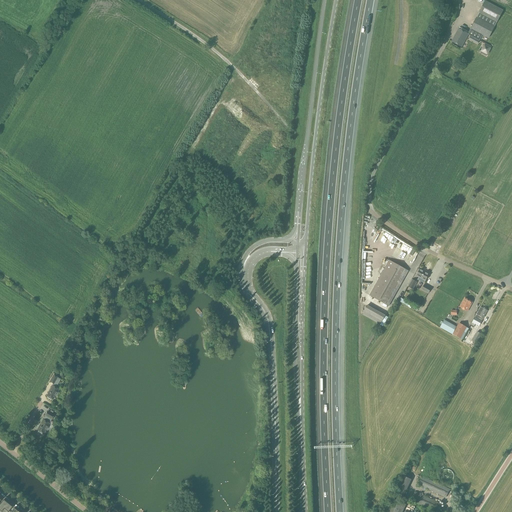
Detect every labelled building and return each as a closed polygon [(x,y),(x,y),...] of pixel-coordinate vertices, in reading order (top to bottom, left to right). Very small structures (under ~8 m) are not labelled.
[(488,38),(503,11),(486,1),(471,29),(472,29),(469,35),(479,41),(483,35),(488,38)] [(461,47),(468,34),(458,29),(452,42),(461,47)] [(486,56),(491,47),(485,44),(481,53),(486,56)] [(378,233),(382,236),(378,241),(385,246),(388,241),(396,247),(399,243),(384,232),(382,235),(379,232),(378,233)] [(404,262),(412,262),(412,259),(415,259),(415,257),(413,257),(413,256),(414,256),(414,251),(406,251),(406,248),(399,248),(399,256),(404,256),(404,262)] [(389,306),(408,271),(389,260),(370,295),(389,306)] [(425,281),(429,274),(420,269),(417,276),(425,281)] [(413,289),(417,282),(413,280),(408,287),(413,289)] [(473,302),(465,298),(460,307),(468,311),(473,302)] [(380,325),(385,316),(367,305),(362,314),(380,325)] [(475,316),(473,320),(473,321),(472,322),(471,324),(474,326),(475,324),(479,326),(488,311),(480,307),(476,314),(476,315),(476,316),(475,316)] [(460,324),(458,328),(445,320),(441,327),(454,334),(457,336),(458,337),(460,338),(466,327),(460,324)] [(477,343),(482,334),(477,332),(472,341),(477,343)] [(57,378),(53,375),(49,382),(53,384),(52,386),(46,396),(53,400),(55,396),(56,396),(57,394),(57,393),(59,390),(56,388),(60,380),(57,378)] [(44,434),(46,430),(47,430),(48,428),(48,427),(50,424),(49,423),(51,419),(52,420),(54,416),(47,412),(45,416),(43,420),(37,430),(44,434)] [(447,484),(449,484),(451,483),(452,482),(453,480),(454,478),(454,477),(454,475),(453,473),(452,472),(451,470),(449,470),(447,470),(445,470),(443,470),(442,471),(441,473),(440,475),(440,477),(440,479),(441,481),(442,482),(443,483),(445,484),(447,484)] [(403,498),(411,480),(403,477),(395,495),(403,498)] [(446,498),(450,490),(423,477),(419,485),(446,498)] [(435,511),(439,511),(443,505),(415,493),(412,501),(435,511)] [(402,511),(406,505),(392,499),(386,511),(402,511)]
